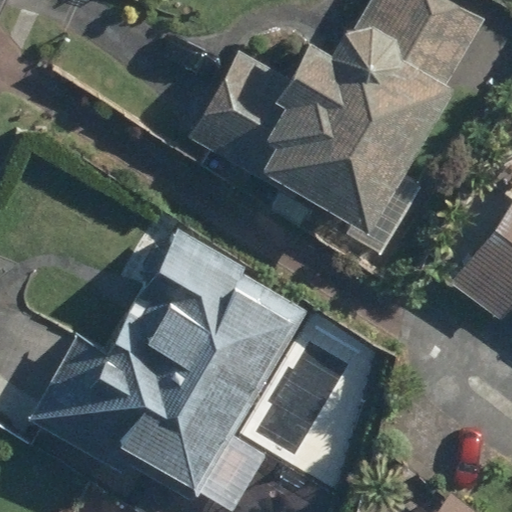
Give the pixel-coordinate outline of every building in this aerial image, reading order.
[(295,66),(248,38),(197,122),(302,185),(308,176),(373,215),(462,68),(456,64),(488,10),(471,0),(370,0),(345,42),(319,27),(295,66)] [(511,210),(462,276),(508,311),(511,306),(511,210)] [(311,294),(164,212),(132,268),(147,277),(108,345),(79,328),(33,409),(131,463),(136,453),(164,469),(153,489),(180,505),(191,485),(201,491),(311,294)] [(495,511),(456,481),(431,511),(495,511)] [(89,511),(70,503),(65,511),(89,511)]
